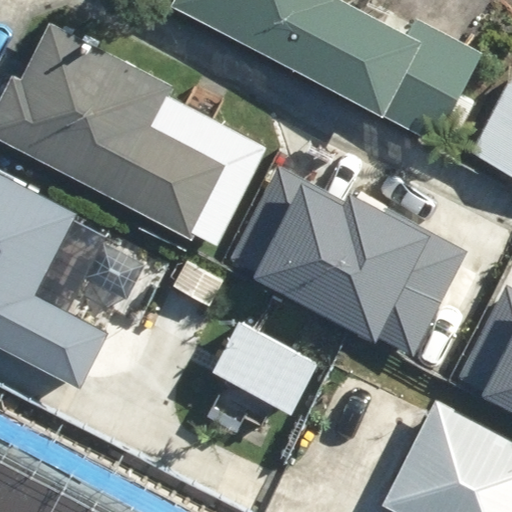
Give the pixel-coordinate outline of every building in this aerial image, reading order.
[(174,0),(171,5),(437,142),(484,51),(416,16),(407,34),(341,0),(174,0)] [(217,245),(267,149),(167,98),(174,86),(52,23),(22,81),(11,76),(0,97),(0,141),(191,239),(194,233),(217,245)] [(469,151),(511,171),(511,81),(506,78),(469,151)] [(380,339),(415,356),(468,252),(353,194),(349,201),(280,166),(232,260),(258,273),(255,280),(378,342),(380,339)] [(0,349),(79,388),(107,332),(64,311),(103,234),(75,220),(79,213),(0,173),(0,349)] [(222,279),(188,261),(175,286),(209,304),(222,279)] [(511,286),(507,284),(459,378),(485,391),(482,398),(511,413),(511,286)] [(238,322),(211,375),(289,415),(316,362),(238,322)] [(511,511),(511,442),(438,405),(384,509),(389,511),(511,511)] [(0,511),(103,511),(126,468),(6,407),(0,418),(0,511)]
